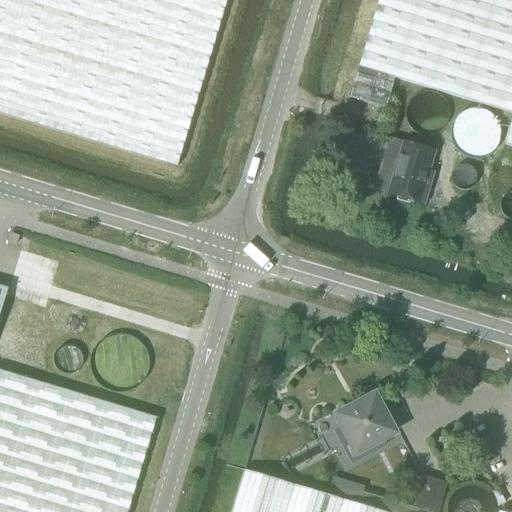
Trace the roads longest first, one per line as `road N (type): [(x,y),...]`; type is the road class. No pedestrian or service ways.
road 1 (tertiary): [(511,332),(231,251)]
road 2 (unclassified): [(159,511),(231,251)]
road 3 (unclassified): [(231,251),(306,0)]
road 4 (tertiary): [(231,251),(0,179)]
